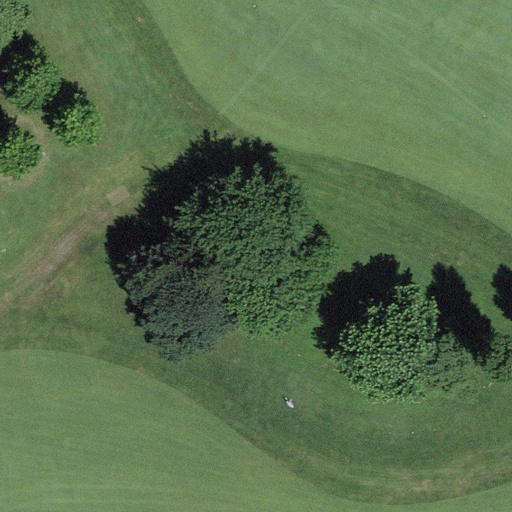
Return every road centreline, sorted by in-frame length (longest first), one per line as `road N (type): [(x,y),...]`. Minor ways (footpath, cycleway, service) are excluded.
road 1 (track): [(0,297),(35,277),(101,210),(172,168),(232,166),(314,178),(511,258)]
road 2 (track): [(0,339),(49,338),(139,355),(322,454),(399,477),(511,461)]
